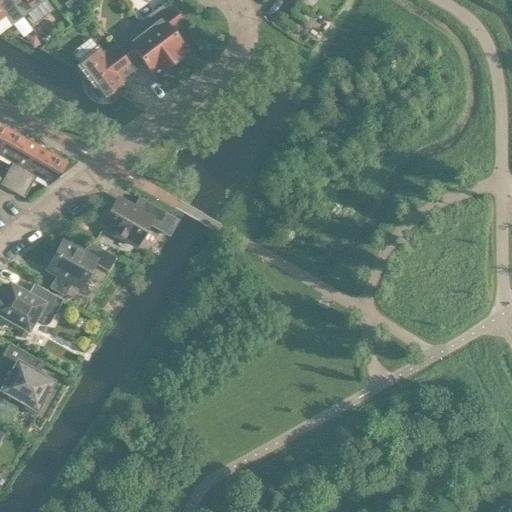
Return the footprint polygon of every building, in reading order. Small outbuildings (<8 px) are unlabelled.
[(10,26),(21,18),(7,0),(0,0),(0,20),(4,17),(10,26)] [(7,0),(21,18),(44,0),(7,0)] [(167,2),(138,23),(171,66),(188,53),(171,31),(182,23),(167,2)] [(138,23),(111,44),(127,65),(137,58),(151,76),(153,75),(155,78),(171,66),(138,23)] [(102,99),(123,83),(116,74),(127,65),(111,44),(100,53),(97,50),(76,66),(102,99)] [(0,125),(0,144),(8,131),(0,125)] [(0,156),(11,163),(0,183),(0,185),(11,192),(36,147),(8,131),(0,144),(0,156)] [(22,199),(35,177),(49,185),(61,176),(61,175),(59,174),(65,163),(36,147),(11,192),(22,199)] [(131,208),(116,199),(100,227),(135,247),(150,220),(159,225),(165,214),(137,198),(131,208)] [(60,241),(45,269),(58,277),(55,282),(52,280),(48,288),(62,296),(70,283),(79,288),(92,264),(105,271),(113,257),(84,241),(78,251),(60,241)] [(0,317),(26,332),(32,322),(40,326),(44,326),(48,322),(60,301),(32,285),(27,295),(7,285),(0,297),(0,317)] [(8,345),(1,357),(0,358),(0,375),(7,379),(0,390),(0,391),(19,402),(17,406),(31,413),(40,398),(38,397),(47,381),(33,373),(39,363),(8,345)]
